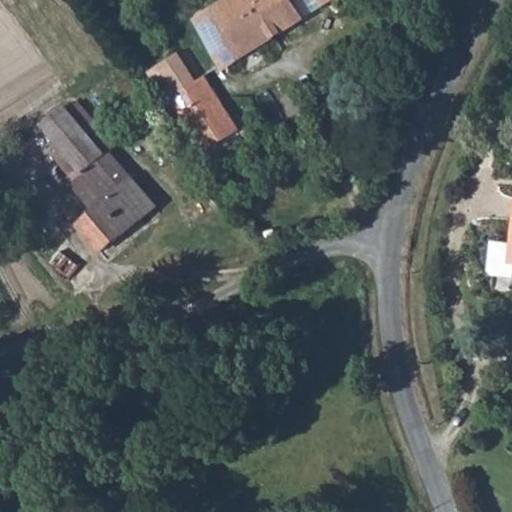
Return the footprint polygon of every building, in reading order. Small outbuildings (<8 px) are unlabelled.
[(235,0),(196,25),(218,59),(290,12),(282,0),(235,0)] [(125,66),(115,74),(123,87),(134,79),(125,66)] [(201,77),(169,100),(205,151),(237,128),(201,77)] [(113,145),(106,150),(64,99),(63,100),(40,116),(61,142),(54,148),(70,168),(77,163),(86,172),(76,180),(98,208),(85,223),(104,244),(155,195),(113,145)] [(238,154),(204,178),(217,197),(252,171),(238,154)] [(511,199),(510,199),(501,264),(511,265),(511,199)] [(499,274),(501,264),(504,244),(484,242),(480,267),(484,272),(499,274)]
